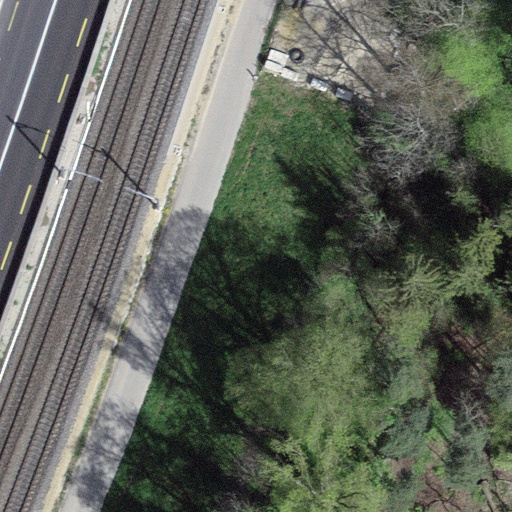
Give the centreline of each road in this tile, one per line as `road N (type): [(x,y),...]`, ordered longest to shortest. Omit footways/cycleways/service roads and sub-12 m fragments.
road 1 (unclassified): [(78,511),(201,192),(264,0)]
road 2 (primary): [(53,0),(0,161)]
